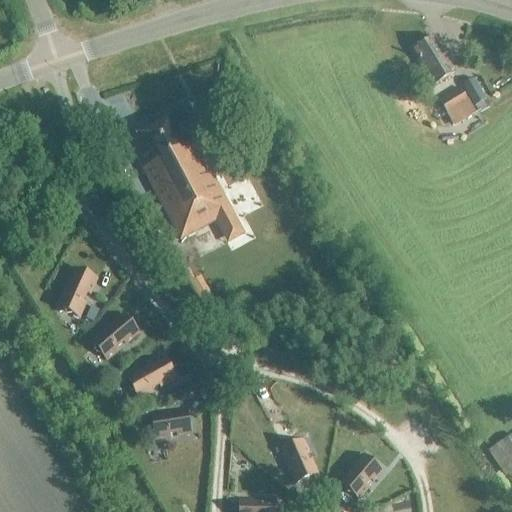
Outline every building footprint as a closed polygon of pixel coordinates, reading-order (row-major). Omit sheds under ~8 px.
[(434,86),(454,74),(433,39),(413,51),(434,86)] [(485,100),(473,80),(462,87),(475,106),(485,100)] [(460,89),(439,102),(453,127),(475,114),(460,89)] [(227,244),(244,235),(202,157),(217,149),(206,129),(191,137),(179,114),(127,142),(180,241),(211,224),(213,228),(217,226),(227,244)] [(464,142),(478,136),(474,126),(459,132),(464,142)] [(247,215),(263,207),(247,177),(231,185),(247,215)] [(49,199),(51,206),(59,204),(57,197),(49,199)] [(79,318),(96,279),(74,269),(57,308),(79,318)] [(138,333),(123,315),(91,342),(106,361),(138,333)] [(175,379),(163,358),(127,379),(138,400),(175,379)] [(155,440),(190,434),(186,411),(151,416),(155,440)] [(295,484),(317,474),(302,441),(280,451),(295,484)] [(363,456),(340,483),(358,499),(381,472),(363,456)] [(274,511),(275,501),(239,501),(239,511),(274,511)]
